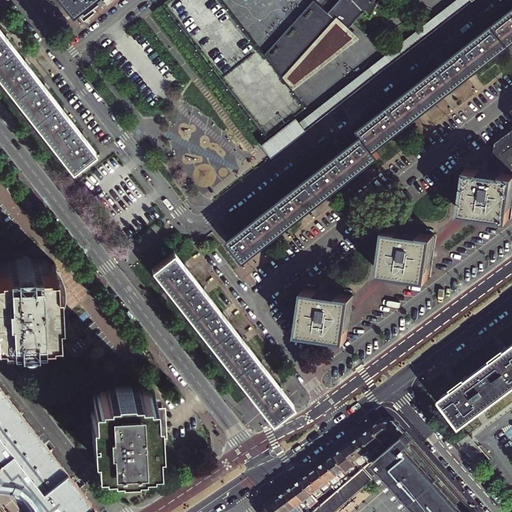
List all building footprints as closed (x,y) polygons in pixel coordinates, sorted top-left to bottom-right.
[(66,0),(79,16),(100,0),(66,0)] [(371,17),(380,0),(339,0),(330,12),(317,0),(315,0),(267,53),(258,63),(233,32),(240,24),(223,8),(219,13),(208,0),(170,0),(168,2),(270,137),(277,132),(279,135),(298,121),(295,118),(309,107),(294,88),(359,37),(349,29),(364,10),(371,17)] [(267,53),(225,0),(208,0),(219,13),(223,8),(240,24),(233,32),(258,63),(267,53)] [(470,0),(456,0),(405,39),(411,47),(470,0)] [(470,0),(411,47),(412,48),(473,0),(470,0)] [(376,150),(425,112),(443,98),(511,43),(511,9),(446,61),(450,66),(443,71),(439,66),(360,129),(364,134),(376,150)] [(96,152),(0,29),(0,76),(73,170),(96,152)] [(511,173),(511,198),(511,206),(511,132),(497,142),(492,171),(511,173)] [(246,261),(308,213),(338,189),(381,156),(376,150),(364,134),(230,239),(246,261)] [(509,217),(511,206),(511,198),(511,173),(492,171),(488,170),(469,167),(462,211),(509,217)] [(387,227),(384,248),(381,271),(428,278),(435,235),(387,227)] [(294,405),(174,251),(153,268),(273,421),(294,405)] [(16,258),(16,260),(9,261),(9,263),(0,263),(0,266),(0,265),(0,330),(4,330),(4,333),(12,333),(13,335),(20,334),(20,336),(36,335),(36,334),(43,333),(43,331),(51,330),(51,328),(58,328),(57,311),(60,311),(60,292),(59,280),(56,280),(55,263),(48,263),(48,261),(40,261),(40,259),(32,259),(32,258),(16,258)] [(300,331),(347,338),(348,329),(353,295),(306,288),(300,331)] [(511,344),(441,397),(462,425),(511,387),(511,344)] [(20,494),(21,493),(24,495),(30,502),(32,505),(34,509),(35,510),(34,511),(101,511),(4,390),(2,392),(0,389),(2,387),(0,384),(0,486),(10,488),(10,489),(12,490),(18,492),(18,493),(20,494)] [(132,385),(116,386),(116,387),(109,388),(109,390),(101,391),(101,393),(93,394),(94,411),(91,411),(93,441),(96,441),(97,458),(104,458),(105,460),(113,460),(113,462),(120,462),(120,464),(136,463),(136,461),(144,461),(143,458),(152,458),(152,455),(159,455),(158,438),(161,438),(159,408),(156,408),(155,390),(148,391),(148,388),(140,389),(140,386),(132,387),(132,385)] [(385,441),(387,443),(388,445),(391,443),(394,440),(405,431),(395,419),(382,418),(373,425),(381,436),(385,441)] [(362,433),(378,454),(388,445),(387,443),(382,447),(380,444),(385,441),(381,436),(373,425),(362,433)] [(335,511),(375,478),(373,477),(382,469),(421,511),(478,511),(405,431),(394,440),(391,443),(388,445),(378,454),(370,461),(362,468),(357,472),(353,476),(349,479),(345,483),(337,490),(329,497),(321,504),(318,507),(317,508),(314,510),(311,511),(335,511)] [(370,461),(378,454),(362,433),(354,439),(364,453),(366,452),(370,456),(368,458),(370,461)] [(364,453),(354,439),(345,445),(358,462),(362,468),(370,461),(368,458),(365,460),(362,455),(364,453)] [(336,452),(351,473),(353,476),(357,472),(353,466),(358,462),(345,445),(336,452)] [(328,458),(345,483),(349,479),(347,476),(351,473),(336,452),(328,458)] [(337,490),(345,483),(328,458),(318,465),(337,490)] [(362,468),(358,462),(353,466),(357,472),(362,468)] [(329,497),(337,490),(318,465),(310,471),(329,497)] [(321,504),(329,497),(310,471),(302,477),(321,504)] [(318,507),(321,504),(302,477),(294,483),(309,504),(314,501),(318,507)] [(311,505),(309,504),(294,483),(286,489),(303,511),(309,511),(307,508),(311,505)] [(303,511),(286,489),(278,495),(290,511),(303,511)] [(270,501),(278,511),(290,511),(278,495),(270,501)] [(278,511),(270,501),(266,504),(265,511),(278,511)]
